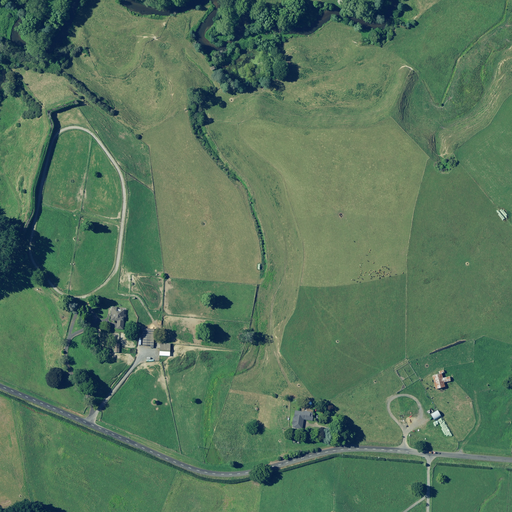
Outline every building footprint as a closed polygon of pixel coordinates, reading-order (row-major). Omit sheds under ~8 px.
[(124,314),(124,310),(117,309),(118,307),(112,307),(110,320),(117,321),(116,329),(123,329),(124,318),(126,318),(126,314),(124,314)] [(154,329),(142,329),(142,345),(150,346),(150,348),(153,348),(154,329)] [(170,351),(170,344),(160,343),(160,351),(159,355),(170,356),(170,351)] [(438,371),(439,374),(432,376),(436,389),(445,387),(444,382),(450,381),(449,376),(443,378),(442,374),(446,373),(445,369),(438,371)] [(509,380),(507,374),(495,377),(497,383),(509,380)] [(312,421),(312,417),(313,411),(310,410),(310,412),(303,411),(295,410),(294,417),(292,417),(292,424),(292,428),(302,429),(303,420),(312,421)] [(431,414),(434,420),(441,416),(437,411),(431,414)]
